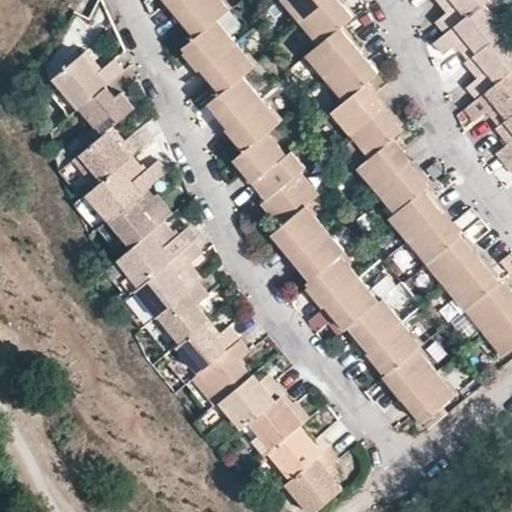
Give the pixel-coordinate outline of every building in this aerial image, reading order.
[(166,0),(176,12),(190,0),(166,0)] [(228,7),(222,0),(190,0),(176,12),(194,35),(216,17),(228,7)] [(282,0),(299,20),(323,0),(282,0)] [(339,0),(323,0),(299,20),(319,44),(340,26),(353,16),(339,0)] [(502,29),(505,27),(492,12),(483,0),(443,33),(433,41),(444,54),(455,45),(467,58),(502,29)] [(437,0),(447,12),(435,23),(443,33),(483,0),(437,0)] [(496,0),(483,0),(492,12),(500,5),(496,0)] [(181,46),(201,70),(235,41),(216,17),(194,35),(181,46)] [(306,55),(324,77),(359,48),(340,26),(319,44),(306,55)] [(465,85),(475,97),(511,67),(511,66),(511,41),(502,29),(467,58),(463,61),(475,76),(465,85)] [(235,41),(201,70),(220,93),(241,75),(254,63),(235,41)] [(344,100),(366,81),(378,71),(359,48),(324,77),(344,100)] [(92,75),(96,72),(81,53),(76,56),(92,75)] [(53,76),(79,107),(81,105),(107,83),(124,69),(114,58),(96,72),(92,75),(76,56),(53,76)] [(511,111),(511,66),(511,67),(475,97),(463,106),(474,119),(485,110),(497,124),(511,111)] [(241,75),(220,93),(209,101),(227,124),(260,97),(241,75)] [(331,110),(350,132),(385,104),(366,81),(344,100),(331,110)] [(119,97),(107,83),(81,105),(104,132),(108,128),(136,105),(126,92),(119,97)] [(279,121),(260,97),(227,124),(246,148),(268,130),(279,121)] [(369,156),(391,138),(404,127),(385,104),(350,132),(369,156)] [(497,152),(505,162),(511,156),(511,111),(497,124),(493,127),(507,143),(497,152)] [(104,132),(79,152),(101,179),(133,153),(144,143),(134,132),(120,142),(108,128),(104,132)] [(252,181),(286,153),(268,130),(246,148),(234,158),(252,181)] [(375,189),(409,161),(391,138),(369,156),(357,166),(375,189)] [(306,204),(319,193),(301,172),(306,167),(291,149),(286,153),(252,181),(267,200),(262,205),(279,226),(306,204)] [(101,179),(86,191),(109,218),(147,186),(167,170),(158,159),(146,169),(133,153),(101,179)] [(429,184),(409,161),(375,189),(394,213),(425,187),(429,184)] [(147,186),(109,218),(131,245),(164,218),(174,210),(163,197),(158,201),(147,186)] [(443,210),(425,187),(394,213),(390,216),(409,239),(443,210)] [(291,256),(325,227),(306,204),(279,226),(271,233),(291,256)] [(462,233),(443,210),(409,239),(428,262),(462,233)] [(131,245),(117,256),(140,284),(194,238),(199,235),(189,224),(177,234),(164,218),(131,245)] [(341,253),(344,251),(325,227),(291,256),(310,279),(341,253)] [(481,257),(462,233),(428,262),(446,285),(481,257)] [(140,284),(134,288),(157,316),(159,314),(196,283),(204,276),(193,262),(205,252),(194,238),(140,284)] [(326,305),(360,277),(341,253),(310,279),(306,282),(326,305)] [(481,257),(446,285),(465,308),(499,279),(481,257)] [(379,300),(360,277),(326,305),(345,328),(349,325),(379,300)] [(511,295),(499,279),(465,308),(483,331),(511,307),(511,295)] [(206,296),(196,283),(159,314),(181,341),(208,319),(197,305),(206,296)] [(379,300),(349,325),(368,348),(402,320),(383,297),(379,300)] [(511,307),(483,331),(503,354),(511,346),(511,307)] [(181,341),(177,344),(200,371),(241,338),(232,327),(221,334),(208,319),(181,341)] [(421,344),(402,320),(368,348),(387,372),(416,348),(421,344)] [(200,371),(194,376),(216,403),(219,400),(252,373),(241,359),(251,350),(241,338),(200,371)] [(416,348),(387,372),(383,375),(402,398),(435,370),(416,348)] [(455,394),(435,370),(402,398),(422,422),(426,419),(432,426),(449,413),(442,405),(455,394)] [(264,388),(275,379),(269,372),(259,381),(264,388)] [(219,400),(242,427),(248,422),(282,395),(285,392),(275,379),(264,388),(259,381),(252,373),(219,400)] [(310,416),(296,399),(293,401),(285,392),(282,395),(304,421),(310,416)] [(251,440),(263,454),(265,453),(302,423),(304,421),(282,395),(248,422),(258,435),(251,440)] [(258,435),(248,422),(242,427),(241,428),(251,440),(258,435)] [(316,440),(302,423),(265,453),(288,480),(331,445),(322,435),(316,440)] [(288,480),(285,483),(309,511),(314,511),(345,487),(337,477),(329,468),(335,463),(341,458),(331,445),(288,480)] [(342,472),(335,463),(329,468),(337,477),(342,472)]
